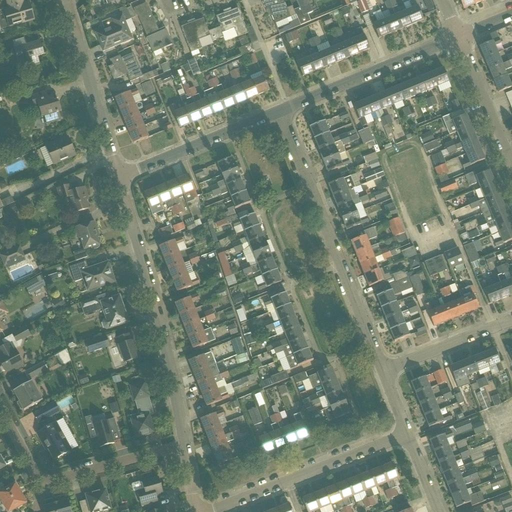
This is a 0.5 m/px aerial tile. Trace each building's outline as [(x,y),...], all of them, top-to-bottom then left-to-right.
[(9,28),(33,20),(28,3),(22,5),(21,2),(23,1),(22,0),(6,0),(9,9),(3,11),(9,28)] [(292,7),(286,9),(282,0),(261,0),(266,11),(269,10),(275,24),(296,16),(293,11),(292,7)] [(295,0),(299,8),(293,11),(296,16),(297,19),(300,26),(310,22),(307,14),(313,12),(307,0),(295,0)] [(364,0),(363,0),(357,3),(361,14),(369,11),(364,0)] [(383,0),(387,11),(381,14),(384,21),(389,35),(400,30),(388,0),(383,0)] [(388,0),(400,30),(412,25),(406,12),(400,14),(393,0),(391,0),(389,1),(388,0)] [(411,10),(406,12),(412,25),(423,21),(414,0),(412,0),(407,2),(411,10)] [(458,0),(463,10),(475,5),(472,0),(458,0)] [(152,53),(173,44),(166,30),(159,33),(146,4),(134,9),(137,15),(139,14),(149,36),(145,37),(152,53)] [(433,9),(431,4),(425,7),(427,12),(433,9)] [(343,17),(350,14),(347,7),(341,10),(343,17)] [(130,8),(126,10),(130,20),(135,18),(130,8)] [(130,20),(126,10),(126,9),(119,12),(120,15),(111,19),(113,25),(95,33),(100,46),(108,43),(110,48),(109,49),(109,50),(133,39),(125,22),(130,20)] [(225,42),(237,38),(247,34),(238,9),(231,11),(231,12),(228,14),(227,10),(223,12),(224,14),(216,17),(220,27),(214,29),(217,39),(223,37),(225,42)] [(378,39),(389,35),(384,21),(377,24),(374,16),(369,18),(378,39)] [(325,27),(332,24),(330,17),(322,20),(325,27)] [(211,41),(217,39),(214,29),(208,31),(203,19),(195,22),(194,20),(191,21),(192,24),(188,26),(188,25),(181,27),(190,52),(198,50),(201,48),(213,44),(211,41)] [(291,27),(292,29),(300,26),(297,19),(289,23),(291,27)] [(358,54),(369,49),(361,28),(356,30),(359,38),(353,41),(358,54)] [(313,39),(316,47),(321,45),(318,37),(313,39)] [(15,57),(21,56),(25,55),(29,68),(40,65),(37,57),(44,55),(40,42),(27,46),(24,39),(11,43),(15,57)] [(480,47),(484,59),(497,53),(494,47),(501,44),(499,39),(480,47)] [(347,59),(358,54),(353,41),(341,45),(347,59)] [(136,52),(142,49),(140,44),(134,47),(136,52)] [(251,44),(238,49),(241,57),(254,51),(251,44)] [(347,59),(341,45),(330,50),(336,63),(347,59)] [(336,63),(330,50),(319,54),(325,68),(336,63)] [(502,65),(502,64),(497,53),(484,59),(489,70),(502,65)] [(121,59),(120,58),(120,56),(110,61),(112,66),(108,67),(113,80),(127,74),(130,82),(139,79),(141,83),(155,78),(154,77),(152,72),(142,76),(133,54),(121,59)] [(308,59),(313,72),(325,68),(319,54),(308,59)] [(252,65),(257,63),(254,55),(249,57),(252,65)] [(200,74),(194,59),(187,62),(188,64),(191,71),(193,77),(200,74)] [(308,59),(297,63),(302,77),(313,72),(308,59)] [(489,70),(494,81),(506,76),(504,71),(511,68),(511,67),(511,66),(511,60),(509,62),(502,64),(502,65),(489,70)] [(239,69),(236,62),(231,64),(234,71),(238,79),(242,77),(239,69)] [(160,66),(163,74),(170,71),(167,63),(160,66)] [(443,69),(432,73),(437,87),(449,82),(443,69)] [(179,97),(184,109),(190,124),(201,119),(189,90),(181,70),(171,73),(173,79),(175,78),(177,85),(181,84),(188,99),(187,100),(184,95),(179,97)] [(224,93),(222,87),(221,86),(220,86),(213,71),(209,73),(212,81),(224,110),(235,105),(229,91),(224,93)] [(238,79),(234,71),(229,73),(233,81),(238,79)] [(426,92),(437,87),(432,73),(420,78),(426,92)] [(172,81),(169,75),(161,79),(163,85),(172,81)] [(494,81),(498,93),(511,87),(511,81),(509,82),(506,76),(494,81)] [(263,77),(262,78),(252,82),(258,96),(269,91),(263,77)] [(420,78),(409,83),(415,96),(426,92),(420,78)] [(224,110),(212,81),(207,83),(210,90),(204,93),(213,114),(224,110)] [(146,97),(155,93),(150,82),(141,85),(146,97)] [(246,100),(258,96),(252,82),(241,86),(246,100)] [(409,83),(398,87),(404,101),(415,96),(409,83)] [(235,105),(246,100),(241,86),(229,91),(235,105)] [(387,92),(392,106),(404,101),(398,87),(387,92)] [(201,119),(213,114),(204,93),(203,93),(207,100),(201,102),(198,95),(197,95),(194,88),(189,90),(201,119)] [(120,110),(134,104),(131,98),(139,95),(137,90),(115,99),(120,110)] [(46,124),(49,124),(61,120),(58,112),(61,111),(59,105),(59,104),(58,104),(57,104),(55,104),(52,97),(48,98),(46,92),(31,97),(34,106),(38,105),(42,118),(44,117),(46,124)] [(387,92),(375,97),(381,110),(392,106),(387,92)] [(8,104),(18,101),(16,94),(6,96),(8,104)] [(375,97),(364,101),(370,115),(375,113),(378,120),(380,120),(383,128),(388,139),(392,138),(387,126),(384,118),(381,110),(375,97)] [(428,109),(432,107),(429,99),(424,101),(428,109)] [(363,118),(370,115),(364,101),(353,106),(362,127),(366,125),(363,118)] [(124,121),(138,115),(134,104),(120,110),(124,121)] [(179,128),(190,124),(184,109),(178,112),(175,104),(170,106),(179,128)] [(412,106),(407,108),(410,116),(413,115),(415,114),(412,106)] [(155,114),(153,109),(145,112),(147,117),(155,114)] [(449,135),(470,126),(466,115),(462,117),(459,111),(442,118),(449,135)] [(129,132),(143,127),(138,115),(124,121),(129,132)] [(384,118),(387,126),(393,123),(389,116),(384,118)] [(329,133),(324,122),(310,127),(314,139),(329,133)] [(164,131),(172,128),(170,123),(162,127),(164,131)] [(459,144),(475,138),(470,126),(449,135),(449,136),(451,135),(454,133),(459,144)] [(134,144),(148,138),(143,127),(129,132),(134,144)] [(373,141),(368,129),(358,133),(363,145),(373,141)] [(319,150),(333,144),(331,140),(329,133),(314,139),(319,150)] [(420,137),(424,145),(430,142),(427,134),(420,137)] [(337,156),(345,153),(342,146),(358,140),(356,135),(348,138),(340,142),(333,144),(319,150),(323,161),(337,156)] [(52,165),(62,161),(71,157),(68,150),(72,148),(68,138),(45,147),(52,165)] [(459,158),(464,155),(480,149),(475,138),(459,144),(454,146),(446,150),(448,154),(456,151),(459,158)] [(434,142),(424,146),(423,147),(425,154),(439,148),(436,141),(434,142)] [(463,169),(484,160),(480,149),(464,155),(467,162),(461,164),(463,169)] [(445,163),(441,153),(431,157),(435,167),(445,163)] [(348,160),(347,160),(340,163),(337,156),(323,161),(328,173),(350,164),(348,160)] [(217,164),(222,175),(236,170),(232,158),(217,164)] [(379,166),(377,160),(368,163),(371,170),(379,166)] [(438,177),(445,174),(448,173),(445,164),(435,169),(438,177)] [(367,174),(365,180),(366,183),(384,176),(381,169),(367,174)] [(241,181),(236,170),(222,175),(224,180),(216,183),(217,184),(209,187),(211,193),(241,181)] [(476,177),(474,173),(464,177),(469,187),(477,183),(479,188),(494,182),(489,171),(476,177)] [(356,174),(349,177),(353,188),(360,185),(356,174)] [(197,198),(188,176),(177,181),(183,194),(189,192),(192,200),(197,198)] [(333,197),(352,189),(348,178),(328,185),(333,197)] [(442,195),(457,189),(454,180),(438,187),(442,195)] [(183,194),(177,181),(166,185),(178,214),(183,212),(176,197),(183,194)] [(231,198),(245,192),(241,181),(211,193),(213,196),(213,197),(221,194),(221,195),(224,194),(229,192),(231,198)] [(484,199),(498,194),(494,182),(479,188),(484,199)] [(178,214),(166,185),(155,190),(164,211),(161,203),(166,201),(169,209),(170,209),(173,216),(178,214)] [(87,196),(84,188),(71,192),(69,186),(57,189),(60,200),(67,198),(72,214),(88,209),(84,197),(87,196)] [(359,199),(367,196),(370,195),(368,190),(355,196),(352,189),(333,197),(337,208),(352,202),(359,199)] [(143,195),(152,216),(164,211),(155,190),(143,195)] [(388,196),(385,190),(373,195),(375,199),(376,201),(388,196)] [(250,204),(245,192),(231,198),(234,205),(226,208),(228,212),(217,216),(219,222),(225,220),(225,219),(230,217),(228,212),(250,204)] [(482,213),(503,205),(498,194),(484,199),(477,202),(470,205),(471,210),(479,207),(481,213),(482,213)] [(337,208),(342,219),(356,214),(354,208),(352,202),(337,208)] [(397,214),(392,203),(383,207),(385,211),(383,212),(385,219),(397,214)] [(13,204),(4,209),(7,215),(16,211),(13,204)] [(466,233),(508,216),(503,205),(482,213),(484,220),(477,223),(476,220),(463,225),(466,233)] [(342,219),(346,231),(368,222),(366,217),(359,220),(356,214),(342,219)] [(258,226),(254,215),(240,220),(232,223),(234,228),(241,225),(244,232),(258,226)] [(498,233),(511,227),(511,226),(508,216),(466,233),(469,240),(482,235),(481,232),(488,229),(488,230),(496,227),(498,233)] [(188,231),(196,228),(193,222),(192,218),(185,221),(186,224),(185,224),(188,231)] [(393,238),(404,233),(398,219),(387,223),(393,238)] [(218,229),(227,225),(225,220),(216,224),(214,225),(216,229),(217,228),(218,229)] [(75,228),(76,229),(78,238),(80,238),(84,250),(99,246),(97,238),(99,238),(94,223),(75,228)] [(185,229),(182,223),(172,227),(175,233),(185,229)] [(167,227),(158,231),(161,239),(173,234),(170,226),(167,227)] [(244,232),(246,238),(248,243),(263,237),(258,226),(244,232)] [(496,247),(511,240),(511,227),(498,233),(501,239),(494,242),(496,247)] [(355,254),(370,248),(367,241),(376,238),(372,228),(357,234),(359,239),(351,242),(355,254)] [(244,250),(250,247),(253,254),(267,248),(263,237),(248,243),(242,245),(244,250)] [(159,247),(164,258),(178,253),(178,252),(175,245),(183,242),(181,238),(159,247)] [(233,249),(242,245),(240,240),(231,244),(233,249)] [(479,260),(472,244),(464,247),(470,264),(476,262),(479,260)] [(25,261),(18,245),(0,252),(0,256),(6,269),(25,261)] [(387,248),(380,251),(377,245),(370,248),(355,254),(360,265),(395,251),(393,247),(388,249),(387,248)] [(413,247),(401,251),(404,260),(416,255),(413,247)] [(253,254),(255,260),(257,265),(272,260),(267,248),(253,254)] [(445,255),(450,270),(464,264),(459,249),(445,255)] [(360,265),(364,276),(382,269),(378,270),(376,263),(383,261),(383,260),(396,255),(395,251),(360,265)] [(75,261),(75,262),(87,258),(85,253),(74,256),(75,261)] [(164,258),(168,270),(183,264),(178,253),(164,258)] [(198,258),(196,253),(188,256),(190,261),(198,258)] [(495,261),(494,257),(493,255),(484,258),(487,265),(495,261)] [(442,273),(447,271),(441,256),(433,259),(439,274),(441,279),(444,278),(442,273)] [(430,277),(439,274),(433,259),(425,263),(430,277)] [(276,271),(272,260),(257,265),(252,267),(242,271),(244,276),(252,273),(253,274),(260,271),(262,277),(276,271)] [(96,288),(106,285),(105,282),(113,280),(108,262),(88,269),(85,261),(69,267),(74,282),(83,279),(87,291),(88,290),(89,292),(97,289),(96,288)] [(242,271),(252,267),(250,262),(240,266),(242,271)] [(478,267),(476,262),(470,264),(472,270),(478,267)] [(173,281),(187,275),(183,264),(168,270),(173,281)] [(497,276),(500,284),(495,286),(501,300),(511,295),(507,282),(504,274),(501,266),(496,268),(499,275),(497,276)] [(364,276),(369,287),(391,278),(389,274),(384,276),(382,269),(364,276)] [(56,275),(55,270),(43,274),(46,282),(58,278),(61,277),(60,273),(56,275)] [(276,271),(262,277),(265,284),(257,287),(259,291),(281,282),(276,271)] [(392,275),(395,283),(408,278),(408,277),(407,278),(404,271),(392,275)] [(209,276),(212,282),(220,279),(217,273),(209,276)] [(24,285),(29,295),(45,286),(41,275),(24,285)] [(187,275),(173,281),(177,292),(199,283),(197,279),(195,279),(190,282),(187,275)] [(425,293),(417,275),(409,278),(417,297),(425,293)] [(228,287),(234,285),(230,276),(225,278),(228,287)] [(377,297),(381,308),(396,302),(393,296),(412,288),(408,278),(395,283),(391,285),(393,290),(377,297)] [(486,295),(489,304),(501,300),(495,286),(488,289),(485,281),(481,283),(486,295)] [(462,299),(457,301),(453,293),(452,294),(449,287),(444,289),(456,318),(467,313),(462,299)] [(475,300),(470,287),(458,292),(462,299),(467,313),(478,309),(475,300)] [(226,296),(223,289),(215,292),(216,295),(218,300),(226,297),(226,296)] [(456,318),(444,289),(439,290),(442,298),(440,299),(444,307),(439,308),(444,322),(456,318)] [(254,307),(263,303),(268,313),(275,310),(290,305),(285,293),(263,302),(261,298),(252,302),(254,307)] [(242,294),(233,297),(233,298),(236,304),(239,303),(245,301),(242,294)] [(180,315),(194,310),(191,302),(199,299),(197,295),(175,304),(180,315)] [(106,319),(103,320),(102,323),(104,328),(106,330),(128,322),(119,296),(100,302),(103,310),(106,319)] [(82,310),(98,304),(96,297),(79,303),(82,310)] [(61,307),(56,299),(51,302),(56,310),(61,307)] [(400,314),(396,302),(381,308),(386,319),(400,314)] [(406,305),(408,310),(416,307),(414,302),(406,305)] [(444,322),(439,308),(432,311),(429,304),(425,305),(433,327),(444,322)] [(294,316),(290,305),(275,310),(280,322),(294,316)] [(184,327),(198,321),(194,310),(180,315),(184,327)] [(204,313),(206,318),(213,315),(211,310),(204,313)] [(386,319),(390,331),(404,325),(409,323),(405,313),(400,315),(400,314),(386,319)] [(280,322),(272,325),(265,328),(266,332),(282,326),(284,333),(298,327),(294,316),(280,322)] [(210,329),(208,329),(203,331),(198,321),(184,327),(188,338),(210,329)] [(230,336),(238,334),(235,324),(227,327),(230,336)] [(395,342),(409,336),(404,325),(390,331),(395,342)] [(415,328),(417,333),(425,330),(423,325),(415,328)] [(267,353),(274,350),(303,339),(298,327),(284,333),(287,339),(282,341),(271,345),(272,346),(265,349),(267,353)] [(11,336),(15,344),(28,337),(24,329),(11,336)] [(210,329),(188,338),(193,349),(215,340),(210,329)] [(115,368),(124,365),(124,363),(138,358),(135,349),(137,348),(132,334),(113,340),(118,354),(111,357),(109,359),(112,367),(115,368)] [(244,339),(247,346),(254,344),(251,336),(244,339)] [(85,344),(89,353),(109,346),(106,337),(85,344)] [(286,358),(307,350),(303,339),(274,350),(275,354),(276,354),(279,361),(286,358)] [(67,349),(73,347),(71,341),(64,343),(67,349)] [(239,342),(232,344),(235,353),(242,350),(239,342)] [(21,365),(22,364),(15,350),(14,351),(10,344),(0,349),(0,363),(1,366),(0,368),(2,372),(5,372),(6,373),(14,369),(15,371),(22,367),(21,365)] [(71,362),(67,350),(66,350),(55,356),(61,367),(71,362)] [(290,370),(312,361),(307,350),(286,358),(289,368),(290,370)] [(483,354),(489,368),(496,365),(499,373),(503,371),(495,350),(483,354)] [(215,364),(211,354),(211,353),(189,362),(193,373),(215,364)] [(237,356),(239,364),(249,361),(246,353),(237,356)] [(483,354),(472,359),(477,373),(489,368),(483,354)] [(252,362),(253,362),(255,370),(262,368),(259,359),(252,362)] [(469,384),(466,377),(477,373),(472,359),(461,363),(469,384)] [(28,381),(48,370),(43,363),(24,373),(28,381)] [(463,387),(462,387),(469,384),(461,363),(449,367),(458,389),(463,387)] [(193,373),(198,384),(227,372),(225,367),(218,371),(215,364),(193,373)] [(331,368),(308,378),(312,389),(321,385),(336,380),(331,368)] [(285,371),(270,377),(271,379),(260,383),(262,389),(273,385),(288,378),(285,371)] [(433,374),(437,383),(438,385),(446,382),(441,371),(433,374)] [(198,384),(202,395),(224,387),(224,386),(216,389),(214,384),(222,381),(222,380),(229,377),(227,372),(198,384)] [(305,372),(293,377),(296,384),(301,382),(302,382),(307,380),(305,372)] [(80,387),(88,384),(85,375),(77,378),(80,387)] [(113,384),(121,382),(119,376),(112,378),(113,384)] [(411,383),(415,394),(429,388),(425,377),(411,383)] [(242,386),(241,384),(240,380),(231,384),(233,389),(242,386)] [(340,391),(336,380),(321,385),(324,391),(315,394),(316,395),(308,398),(308,399),(302,401),(303,405),(319,399),(340,391)] [(483,388),(480,380),(475,382),(476,383),(470,386),(472,391),(479,389),(480,392),(476,394),(483,411),(490,408),(483,388)] [(24,411),(42,401),(31,382),(13,392),(19,403),(17,403),(21,410),(23,409),(24,411)] [(149,397),(145,384),(145,383),(130,387),(134,401),(135,401),(139,415),(142,414),(143,417),(141,421),(132,423),(136,438),(146,435),(151,434),(151,433),(153,433),(149,416),(153,415),(148,397),(149,397)] [(229,398),(224,387),(202,395),(207,407),(229,398)] [(415,394),(420,405),(434,400),(429,388),(415,394)] [(442,396),(450,393),(448,388),(440,391),(442,396)] [(330,408),(345,402),(340,391),(326,397),(330,408)] [(259,406),(265,404),(260,393),(254,396),(259,406)] [(455,395),(459,405),(465,403),(461,393),(455,395)] [(494,407),(500,404),(497,395),(490,398),(494,407)] [(319,399),(303,405),(305,409),(312,407),(321,404),(319,399)] [(434,400),(420,405),(424,417),(438,411),(438,410),(434,400)] [(240,407),(237,401),(230,404),(232,410),(240,407)] [(349,414),(345,402),(330,408),(323,411),(328,422),(349,414)] [(112,414),(119,412),(116,403),(109,405),(112,414)] [(33,415),(38,425),(58,414),(53,404),(33,415)] [(274,415),(286,445),(297,441),(292,427),(285,429),(276,405),(271,407),(274,415)] [(262,423),(256,408),(248,411),(253,426),(262,423)] [(200,420),(205,431),(219,426),(219,425),(226,422),(222,411),(200,420)] [(449,415),(447,415),(441,418),(438,411),(424,417),(429,428),(451,419),(449,415)] [(317,412),(316,413),(308,416),(313,428),(321,425),(319,420),(320,420),(317,412)] [(457,422),(464,419),(461,412),(457,414),(455,417),(457,422)] [(293,417),(296,425),(292,427),(297,441),(308,436),(305,427),(300,413),(293,416),(293,417)] [(286,445),(274,415),(269,417),(272,425),(271,425),(273,434),(269,435),(274,450),(286,445)] [(117,431),(115,422),(114,418),(93,425),(99,448),(114,444),(111,433),(117,431)] [(482,422),(476,424),(478,427),(473,429),(475,435),(486,431),(482,422)] [(69,452),(71,451),(56,423),(36,434),(41,444),(44,442),(54,460),(63,455),(64,457),(71,454),(69,452)] [(221,431),(219,426),(205,431),(209,443),(246,428),(238,431),(237,426),(228,429),(228,428),(221,431)] [(209,443),(214,454),(228,448),(226,443),(233,440),(232,439),(247,433),(246,428),(209,443)] [(259,445),(263,454),(274,450),(269,435),(262,438),(259,431),(255,432),(259,445)] [(451,432),(429,441),(434,452),(448,446),(446,440),(453,437),(451,432)] [(245,449),(246,454),(255,451),(253,446),(245,449)] [(434,452),(438,463),(453,457),(448,446),(434,452)] [(479,447),(467,451),(460,454),(462,459),(470,456),(472,462),(483,458),(479,447)] [(218,465),(232,460),(228,448),(214,454),(218,465)] [(491,468),(500,464),(496,455),(487,459),(491,468)] [(438,463),(443,474),(457,469),(453,457),(438,463)] [(387,483),(390,490),(392,498),(398,496),(394,488),(396,488),(393,480),(398,478),(392,464),(381,468),(387,483)] [(375,487),(387,483),(381,468),(370,473),(375,487)] [(447,486),(461,480),(457,469),(443,474),(447,486)] [(475,469),(467,472),(469,477),(477,474),(475,469)] [(495,480),(503,477),(505,476),(502,471),(493,474),(495,480)] [(375,487),(370,473),(359,477),(364,492),(367,499),(370,506),(375,505),(372,497),(374,496),(371,489),(375,487)] [(140,476),(142,482),(142,483),(144,490),(137,492),(141,507),(158,502),(156,495),(163,493),(158,478),(152,480),(151,474),(140,476)] [(447,486),(452,497),(466,491),(464,486),(471,483),(479,479),(477,474),(469,477),(461,480),(447,486)] [(359,477),(347,482),(353,496),(364,492),(359,477)] [(506,485),(503,477),(495,480),(490,482),(492,488),(498,486),(499,488),(506,485)] [(347,482),(336,486),(345,511),(351,511),(349,506),(351,505),(348,498),(353,496),(347,482)] [(0,491),(0,500),(6,511),(10,511),(26,504),(15,484),(0,491)] [(325,491),(330,505),(335,503),(338,510),(340,509),(340,511),(345,511),(336,486),(325,491)] [(105,490),(93,494),(86,496),(87,501),(79,503),(81,511),(102,511),(110,510),(105,490)] [(388,500),(392,498),(390,490),(384,492),(388,500)] [(325,491),(313,495),(319,511),(332,511),(330,505),(325,491)] [(452,497),(456,508),(470,503),(472,507),(484,502),(480,492),(468,497),(466,491),(452,497)] [(302,500),(306,509),(306,511),(312,511),(315,511),(314,511),(319,511),(313,495),(302,500)] [(509,511),(511,511),(511,500),(510,495),(500,499),(504,511),(509,511)] [(365,508),(370,506),(367,499),(362,501),(365,508)] [(43,508),(43,511),(70,511),(68,501),(58,504),(58,503),(52,504),(52,505),(43,508)]
